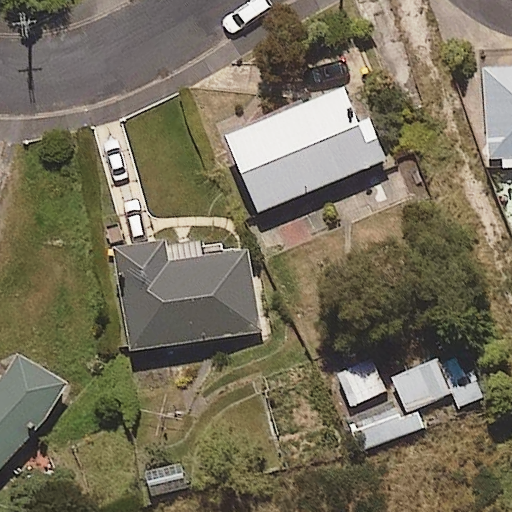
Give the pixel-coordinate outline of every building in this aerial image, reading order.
[(511,68),(488,70),(493,160),(506,160),(507,169),(511,168),(511,68)] [(352,91),(231,141),(262,216),(393,163),(376,122),(366,126),(352,91)] [(171,246),(118,255),(134,353),(265,333),(252,252),(174,264),(171,246)] [(392,392),(349,410),(365,447),(426,422),(418,403),(451,389),(459,407),(483,396),(462,348),(442,356),(440,352),(385,375),(392,392)] [(392,392),(385,375),(376,355),(333,373),(349,410),(392,392)] [(0,470),(45,425),(69,385),(23,359),(13,376),(0,389),(0,470)]
